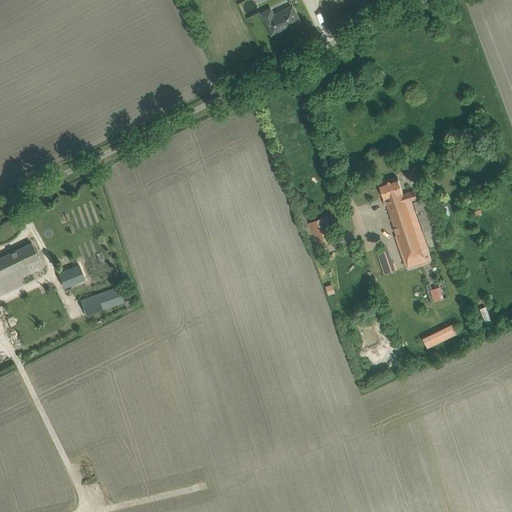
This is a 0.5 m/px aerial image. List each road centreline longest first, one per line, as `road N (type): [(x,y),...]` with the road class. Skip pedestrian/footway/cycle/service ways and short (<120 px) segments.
road 1 (unclassified): [(417,0),(0,204)]
road 2 (track): [(0,327),(88,510)]
road 3 (track): [(205,485),(83,511)]
